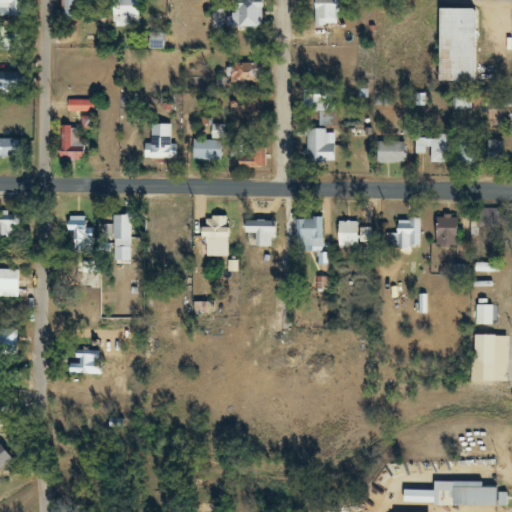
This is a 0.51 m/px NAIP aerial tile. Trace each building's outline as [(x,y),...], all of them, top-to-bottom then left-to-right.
[(0,0),(0,16),(25,17),(25,0),(0,0)] [(82,0),(64,0),(65,20),(82,20),(82,0)] [(143,25),(143,0),(116,0),(117,25),(143,25)] [(344,0),(318,0),(318,26),(344,26),(344,0)] [(238,27),(266,27),(266,4),(238,4),(238,27)] [(226,9),(215,9),(215,28),(226,28),(226,9)] [(443,83),(482,83),(482,9),(444,9),(443,83)] [(23,33),(4,38),(6,49),(25,44),(23,33)] [(168,49),(169,34),(153,33),(153,49),(168,49)] [(265,82),(265,69),(246,69),(246,82),(265,82)] [(33,73),(0,72),(0,90),(33,91),(33,73)] [(338,126),(340,92),(310,91),(309,110),(323,111),(322,126),(338,126)] [(474,110),(474,98),(458,98),(458,110),(474,110)] [(100,100),(71,100),(71,113),(100,113),(100,100)] [(180,138),(167,138),(167,123),(153,123),(153,163),(180,163),(180,138)] [(216,127),(216,138),(227,138),(227,127),(216,127)] [(79,129),(64,129),(64,161),(91,161),(91,146),(79,146),(79,129)] [(310,163),(340,163),(340,145),(332,145),(332,130),(310,130),(310,163)] [(417,156),(430,156),(430,137),(417,137),(417,156)] [(450,164),(450,137),(436,137),(436,164),(450,164)] [(383,163),(409,163),(409,139),(383,139),(383,163)] [(27,140),(0,140),(0,156),(27,156),(27,140)] [(227,141),(197,141),(197,161),(227,161),(227,141)] [(478,164),(478,141),(460,141),(461,164),(478,164)] [(507,164),(507,141),(491,141),(491,164),(507,164)] [(270,168),(270,148),(246,148),(246,168),(270,168)] [(505,210),(488,210),(488,224),(505,224),(505,210)] [(23,215),(0,215),(0,236),(12,237),(12,227),(23,227),(23,215)] [(134,215),(118,215),(118,262),(134,262),(134,215)] [(76,232),(76,248),(96,248),(96,217),(71,217),(71,232),(76,232)] [(164,217),(164,256),(186,256),(186,217),(164,217)] [(441,217),(441,248),(464,248),(464,217),(441,217)] [(209,218),(209,258),(233,258),(233,218),(209,218)] [(290,236),(290,218),(251,218),(251,252),(280,252),(280,236),(290,236)] [(326,218),(299,218),(299,248),(326,248),(326,218)] [(363,227),(363,222),(343,221),(342,247),(373,248),(374,227),(363,227)] [(397,237),(397,249),(423,249),(423,221),(401,221),(401,237),(397,237)] [(502,273),(502,265),(480,265),(480,273),(502,273)] [(24,271),(0,270),(0,285),(1,286),(1,298),(24,298),(24,271)] [(247,313),(277,313),(277,271),(247,271),(247,313)] [(498,305),(481,305),(481,324),(498,324),(498,305)] [(21,329),(0,328),(0,353),(21,353),(21,329)] [(482,366),(508,366),(508,353),(504,353),(504,336),(482,336),(482,366)] [(243,371),(255,371),(255,348),(243,348),(243,371)] [(94,374),(94,361),(104,361),(104,351),(76,351),(76,374),(94,374)] [(287,409),(287,395),(275,395),(275,408),(287,409)] [(0,436),(5,436),(5,427),(13,427),(13,402),(0,402),(0,436)] [(0,461),(10,471),(23,457),(9,443),(0,452),(0,461)] [(445,490),(445,505),(503,505),(503,487),(458,487),(458,490),(445,490)]
